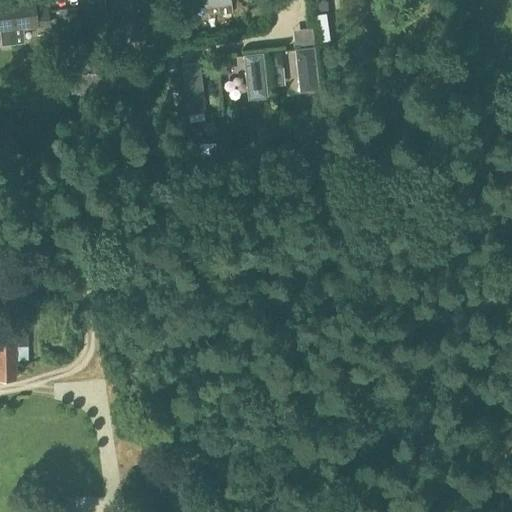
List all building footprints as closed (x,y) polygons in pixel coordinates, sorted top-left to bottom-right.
[(0,42),(0,46),(24,43),(22,28),(35,26),(32,0),(30,0),(0,4),(0,42)] [(108,0),(111,18),(119,17),(124,42),(148,38),(146,26),(150,25),(145,0),(108,0)] [(197,10),(217,7),(219,16),(232,14),(231,6),(230,0),(175,0),(177,13),(185,12),(186,19),(198,18),(197,10)] [(57,10),(59,30),(76,29),(74,9),(57,10)] [(328,38),(325,13),(315,13),(319,39),(328,38)] [(295,50),(300,92),(317,90),(312,48),(295,50)] [(129,89),(123,50),(103,53),(104,62),(92,64),(91,61),(68,65),(73,98),(129,89)] [(296,95),(295,53),(282,53),(284,96),(296,95)] [(243,56),(248,97),(266,96),(260,54),(243,56)] [(198,63),(182,64),(187,112),(202,110),(198,63)] [(14,322),(0,321),(0,378),(16,379),(14,322)] [(22,328),(24,367),(38,366),(35,327),(22,328)]
